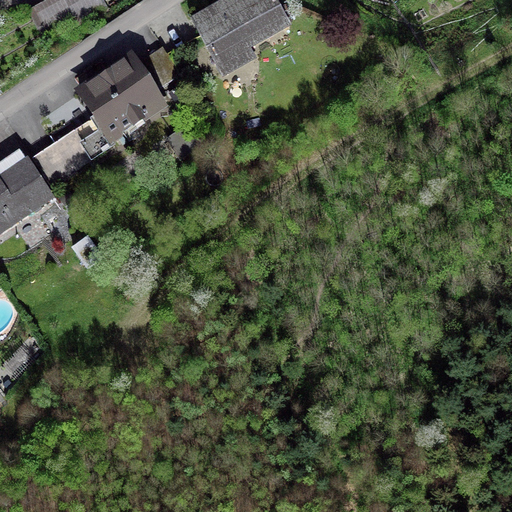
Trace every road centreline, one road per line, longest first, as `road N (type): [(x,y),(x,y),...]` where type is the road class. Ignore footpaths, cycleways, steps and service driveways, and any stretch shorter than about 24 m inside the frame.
road 1 (track): [(511,46),(284,183),(150,296),(128,323),(125,347)]
road 2 (residential): [(164,0),(0,107)]
